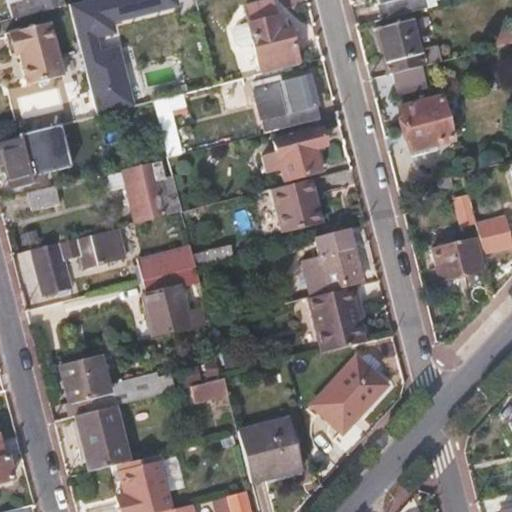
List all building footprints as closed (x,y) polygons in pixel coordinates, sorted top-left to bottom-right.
[(6,0),(12,20),(63,7),(61,0),(6,0)] [(177,0),(86,0),(71,4),(99,116),(134,107),(113,25),(180,8),(177,0)] [(375,0),(380,17),(424,5),(422,0),(375,0)] [(424,5),(380,17),(381,21),(425,10),(424,5)] [(260,74),(296,65),(287,29),(282,30),(279,18),(248,26),(260,74)] [(53,21),(9,32),(14,54),(20,53),(28,84),(66,75),(53,21)] [(388,76),(391,75),(424,67),(440,63),(436,46),(417,51),(410,23),(377,31),(388,76)] [(428,82),(424,67),(391,75),(394,90),(428,82)] [(250,85),(259,122),(315,108),(307,77),(278,84),(277,78),(250,85)] [(186,113),(181,94),(152,101),(166,159),(180,155),(170,117),(186,113)] [(398,109),(409,152),(450,141),(439,99),(398,109)] [(279,171),(281,183),(319,174),(313,151),(324,148),(320,132),(272,144),(275,154),(260,158),(264,175),(279,171)] [(41,135),(0,145),(0,153),(9,190),(40,183),(38,173),(49,170),(41,135)] [(150,163),(120,170),(134,225),(180,213),(171,177),(155,181),(150,163)] [(57,204),(53,187),(27,194),(32,210),(57,204)] [(455,220),(467,218),(463,197),(451,200),(455,220)] [(481,257),(511,250),(503,217),(474,224),(481,257)] [(103,232),(30,251),(41,295),(68,288),(62,262),(79,258),(82,270),(111,262),(103,232)] [(360,284),(347,232),(313,240),(318,260),(301,264),(309,297),(360,284)] [(472,242),(431,252),(438,282),(480,272),(472,242)] [(135,261),(141,283),(194,270),(189,247),(135,261)] [(194,270),(141,283),(155,338),(192,329),(182,288),(198,284),(194,270)] [(114,408),(160,396),(154,374),(108,386),(100,357),(59,368),(69,405),(84,401),(87,415),(114,408)] [(384,387),(355,360),(312,406),(342,433),(384,387)] [(226,397),(222,381),(189,389),(193,405),(226,397)] [(87,415),(74,419),(88,473),(129,463),(114,408),(87,415)] [(286,421),(235,433),(236,436),(248,484),(298,472),(286,421)] [(0,481),(11,479),(6,457),(3,457),(0,458),(0,481)] [(116,505),(117,511),(169,511),(171,511),(159,463),(118,473),(123,495),(125,502),(116,505)] [(114,497),(116,505),(125,502),(123,495),(114,497)] [(247,511),(243,495),(223,499),(226,511),(247,511)]
